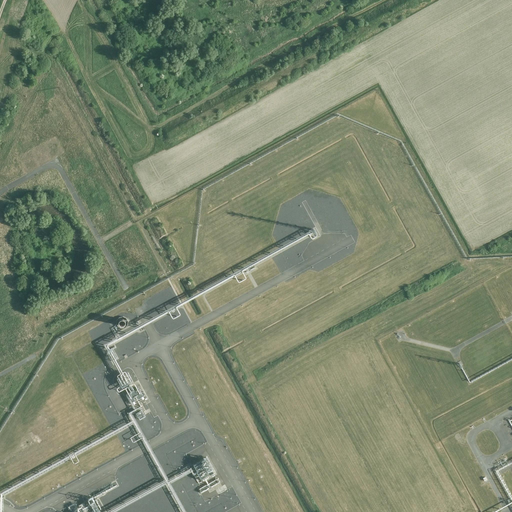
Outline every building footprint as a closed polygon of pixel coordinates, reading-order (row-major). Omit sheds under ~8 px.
[(50,158),(46,151),(45,151),(44,148),(36,151),(41,162),(50,158)] [(303,231),(281,242),(284,246),(302,237),(304,241),(311,237),(308,233),(305,235),(303,231)] [(144,398),(129,371),(116,378),(132,405),(144,398)] [(146,416),(142,410),(136,413),(140,420),(146,416)] [(220,483),(206,457),(192,465),(202,482),(205,480),(207,485),(198,489),(200,494),(220,483)] [(76,504),(70,507),(72,511),(68,511),(96,511),(91,503),(79,510),(76,504)]
